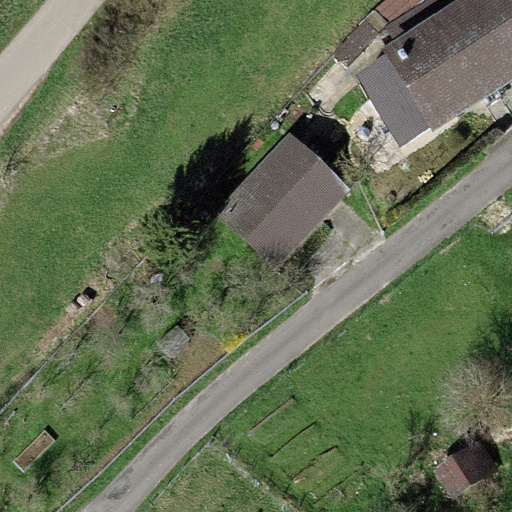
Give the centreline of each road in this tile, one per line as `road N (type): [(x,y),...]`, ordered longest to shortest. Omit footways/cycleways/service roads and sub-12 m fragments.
road 1 (residential): [(511,165),(191,429),(112,511)]
road 2 (residential): [(0,93),(77,0)]
